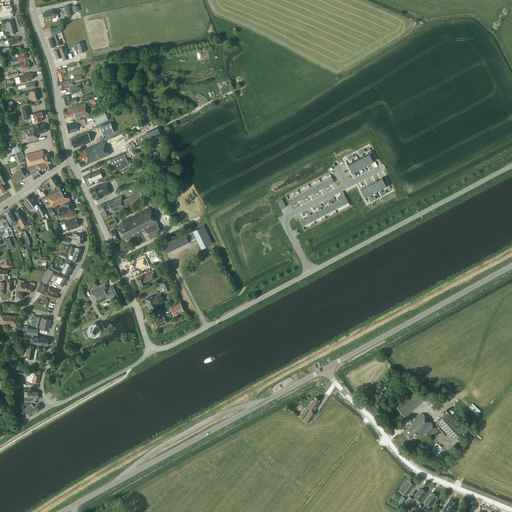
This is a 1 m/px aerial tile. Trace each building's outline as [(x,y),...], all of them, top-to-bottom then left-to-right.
[(9,15),(12,15),(11,8),(7,9),(7,8),(1,9),(0,5),(0,17),(9,16),(9,15)] [(73,14),(71,5),(65,6),(67,16),(73,14)] [(43,13),(44,20),(54,18),(53,10),(46,12),(43,13)] [(14,27),(15,27),(13,20),(6,22),(10,35),(16,33),(14,27)] [(61,32),(60,26),(50,29),(52,35),(61,32)] [(54,35),(48,38),(51,48),(60,45),(59,40),(56,41),(54,35)] [(8,40),(5,41),(6,46),(9,45),(9,46),(20,42),(18,37),(12,39),(12,38),(8,40)] [(83,42),(77,43),(80,53),(86,52),(83,42)] [(58,48),(53,50),(56,60),(62,58),(63,60),(68,58),(64,45),(58,47),(58,48)] [(24,55),(23,55),(23,54),(18,56),(18,57),(9,60),(11,66),(25,61),(25,59),(26,59),(27,57),(26,56),(24,55)] [(29,68),(30,67),(29,63),(28,60),(19,64),(12,66),(13,69),(20,67),(21,72),(29,70),(29,68)] [(60,72),(58,72),(60,81),(67,79),(65,69),(59,70),(60,72)] [(33,78),(32,74),(30,74),(30,73),(19,76),(14,77),(16,84),(21,83),(32,80),(31,79),(33,78)] [(69,80),(60,82),(61,88),(70,86),(73,85),(72,80),(69,80)] [(34,87),(36,87),(34,83),(33,82),(18,86),(19,89),(26,87),(27,91),(34,89),(34,87)] [(70,88),(72,94),(79,91),(77,86),(70,88)] [(40,99),(38,89),(29,91),(31,101),(40,99)] [(179,98),(195,99),(195,91),(180,89),(179,98)] [(68,95),(61,97),(63,107),(70,105),(68,95)] [(146,110),(143,102),(137,104),(140,112),(146,110)] [(69,111),(65,112),(66,117),(72,115),(72,116),(74,115),(76,119),(89,115),(85,103),(68,109),(69,111)] [(41,117),(43,117),(42,112),(32,114),(29,115),(27,107),(21,108),(24,119),(30,118),(30,119),(32,119),(33,123),(34,123),(42,121),(41,117)] [(105,113),(104,111),(93,116),(98,125),(109,120),(107,118),(110,117),(107,112),(105,113)] [(76,123),(67,125),(69,133),(79,130),(82,129),(80,122),(76,123)] [(114,132),(110,122),(99,126),(103,136),(114,132)] [(36,134),(47,131),(45,125),(45,126),(44,124),(40,125),(39,124),(36,125),(36,126),(31,128),(22,130),(23,133),(22,134),(23,139),(24,139),(25,143),(38,139),(36,134)] [(142,136),(145,141),(160,133),(158,129),(142,136)] [(88,133),(70,139),(73,148),(78,146),(78,147),(91,142),(88,133)] [(81,152),(75,154),(78,162),(86,158),(87,163),(111,153),(105,141),(81,151),(81,152)] [(30,173),(37,169),(39,172),(47,170),(49,171),(52,169),(52,168),(49,154),(48,153),(44,154),(43,151),(25,155),(28,166),(28,168),(30,173)] [(369,154),(363,156),(368,164),(373,162),(371,158),(374,157),(371,151),(368,153),(369,154)] [(22,152),(21,153),(20,152),(15,154),(18,162),(23,160),(25,159),(22,152)] [(126,158),(124,154),(109,160),(114,172),(129,165),(126,158)] [(363,156),(358,159),(362,167),(368,164),(363,156)] [(358,159),(353,162),(357,170),(362,167),(358,159)] [(353,162),(347,165),(351,173),(357,170),(353,162)] [(0,192),(1,194),(6,190),(7,190),(3,184),(8,181),(0,167),(0,166),(0,192)] [(21,169),(12,175),(16,182),(25,177),(26,178),(30,175),(26,170),(24,171),(25,172),(23,172),(21,169)] [(41,175),(39,172),(37,169),(30,173),(34,180),(41,175)] [(98,180),(103,178),(99,170),(95,172),(95,173),(91,174),(84,176),(88,186),(95,183),(94,181),(98,180)] [(52,188),(59,184),(54,175),(47,180),(50,184),(48,185),(47,184),(43,187),(45,190),(51,186),(52,188)] [(331,177),(321,182),(323,188),(324,189),(327,188),(326,186),(334,182),(331,177)] [(382,178),(376,181),(380,189),(386,186),(386,187),(389,186),(386,180),(384,181),(382,178)] [(376,181),(371,184),(375,192),(380,189),(376,181)] [(97,186),(91,189),(96,200),(102,197),(102,196),(105,195),(106,195),(111,193),(107,182),(99,185),(100,187),(98,188),(97,186)] [(321,182),(310,188),(313,193),(314,195),(316,194),(315,192),(323,188),(321,182)] [(69,199),(61,183),(56,186),(58,191),(55,193),(51,194),(47,196),(53,208),(69,199)] [(142,183),(135,186),(140,198),(147,195),(142,183)] [(371,184),(365,186),(370,195),(375,192),(371,184)] [(365,186),(360,189),(364,197),(370,195),(365,186)] [(310,188),(299,193),(302,199),(303,200),(306,199),(305,197),(313,193),(310,188)] [(340,200),(332,204),(335,209),(348,202),(344,194),(343,191),(340,193),(341,196),(338,197),(340,200)] [(299,193),(288,199),(291,205),(292,206),(295,205),(294,203),(302,199),(299,193)] [(25,204),(29,209),(30,208),(30,209),(34,206),(33,206),(37,203),(30,194),(24,198),(26,200),(24,201),(26,203),(25,204)] [(106,203),(100,206),(105,217),(111,214),(110,213),(115,211),(116,212),(119,210),(119,211),(126,208),(141,201),(138,194),(123,200),(121,196),(106,203)] [(282,198),(276,201),(281,209),(286,207),(282,198)] [(74,209),(71,202),(66,204),(63,205),(64,207),(59,209),(60,214),(66,212),(74,209)] [(329,205),(321,209),(324,215),(335,209),(332,204),(331,202),(328,204),(329,205)] [(46,214),(41,205),(37,207),(42,216),(46,214)] [(144,231),(157,224),(150,208),(121,222),(121,223),(119,224),(120,226),(117,227),(110,230),(116,242),(122,239),(122,238),(125,237),(126,240),(144,231)] [(318,211),(310,215),(313,221),(324,215),(321,209),(320,208),(318,209),(318,211)] [(24,217),(19,209),(14,212),(19,220),(17,221),(22,230),(30,225),(26,220),(25,221),(23,217),(24,217)] [(14,217),(10,210),(4,213),(11,225),(12,224),(14,226),(18,224),(17,221),(18,220),(16,216),(14,217)] [(74,216),(76,215),(75,212),(73,212),(73,211),(61,216),(62,219),(66,218),(67,220),(75,217),(74,216)] [(308,216),(300,220),(303,226),(313,221),(310,215),(310,213),(307,215),(308,216)] [(3,214),(0,215),(0,228),(1,232),(9,228),(3,214)] [(76,221),(76,218),(64,222),(67,231),(70,230),(70,232),(73,231),(72,229),(79,227),(78,225),(79,225),(80,223),(79,221),(77,220),(76,221)] [(161,231),(157,224),(144,231),(148,238),(161,231)] [(212,244),(204,226),(192,231),(201,249),(212,244)] [(75,244),(83,243),(83,234),(75,234),(75,237),(73,237),(73,241),(75,241),(75,244)] [(187,238),(185,234),(163,245),(167,253),(189,242),(189,241),(190,240),(189,238),(187,238)] [(78,262),(83,250),(77,248),(77,249),(76,248),(72,260),(78,262)] [(147,266),(144,257),(136,260),(137,261),(135,261),(129,263),(133,272),(139,270),(138,269),(140,268),(140,269),(147,266)] [(69,276),(74,267),(67,263),(62,272),(69,276)] [(49,269),(42,282),(46,284),(52,274),(54,271),(50,269),(49,269)] [(54,271),(52,274),(58,278),(56,282),(63,286),(68,278),(62,276),(63,275),(54,271)] [(146,285),(148,284),(147,283),(156,279),(152,272),(143,276),(142,276),(136,279),(140,288),(146,285)] [(106,299),(114,295),(111,287),(108,289),(105,283),(98,286),(94,278),(86,282),(97,305),(107,300),(106,299)] [(7,280),(7,290),(13,290),(13,285),(15,285),(16,280),(7,280)] [(19,290),(25,292),(27,283),(24,283),(24,281),(19,280),(18,284),(20,284),(19,290)] [(165,292),(172,289),(169,280),(161,283),(165,292)] [(25,292),(31,293),(32,287),(34,287),(35,283),(30,282),(30,284),(27,283),(25,292)] [(41,283),(37,290),(39,292),(40,290),(44,291),(45,292),(45,291),(47,286),(41,283)] [(111,287),(114,295),(115,296),(120,294),(116,284),(110,286),(111,287)] [(45,292),(43,295),(46,296),(55,300),(55,299),(57,299),(58,296),(57,295),(58,291),(49,287),(47,292),(45,291),(45,292)] [(150,310),(153,309),(157,307),(156,305),(164,301),(160,294),(152,297),(152,296),(145,299),(150,310)] [(184,312),(180,303),(170,307),(173,316),(184,312)] [(163,316),(154,319),(157,326),(166,323),(165,320),(169,318),(168,314),(163,316)] [(0,315),(0,316),(0,326),(3,326),(3,323),(10,324),(10,326),(16,327),(16,324),(17,316),(10,315),(7,315),(0,315)] [(48,330),(50,320),(35,316),(33,326),(48,330)] [(102,322),(85,329),(83,331),(86,338),(105,329),(102,322)] [(45,337),(33,335),(32,344),(48,346),(48,339),(45,337)] [(25,357),(33,359),(35,348),(27,347),(25,357)] [(19,368),(20,360),(11,358),(9,366),(19,368)] [(30,382),(38,384),(40,374),(32,373),(28,372),(26,381),(30,382)] [(385,393),(384,393),(385,390),(381,388),(379,390),(380,391),(374,401),(378,404),(385,393)] [(405,417),(424,401),(415,391),(396,407),(405,417)] [(30,398),(38,398),(38,392),(27,392),(27,397),(24,397),(24,401),(31,401),(30,398)] [(317,405),(320,401),(316,397),(313,401),(312,401),(303,412),(299,417),(308,424),(315,414),(313,412),(318,405),(317,405)] [(23,409),(28,417),(41,410),(41,408),(40,405),(37,404),(33,407),(32,404),(23,409)] [(436,423),(452,441),(464,430),(448,412),(436,423)] [(421,431),(427,438),(436,430),(422,414),(412,424),(407,428),(408,429),(404,433),(410,440),(414,436),(415,437),(421,431)] [(406,495),(413,485),(407,480),(400,490),(406,495)] [(425,494),(424,493),(426,492),(421,488),(420,490),(419,489),(414,497),(420,502),(425,494)] [(429,511),(430,510),(429,509),(437,499),(435,498),(436,496),(433,493),(431,495),(430,494),(423,503),(425,504),(421,510),(423,511),(429,511)] [(413,499),(410,497),(403,507),(406,509),(413,499)] [(450,502),(449,501),(446,506),(443,510),(442,510),(443,511),(442,511),(452,511),(456,506),(455,505),(456,504),(452,501),(450,502)]
